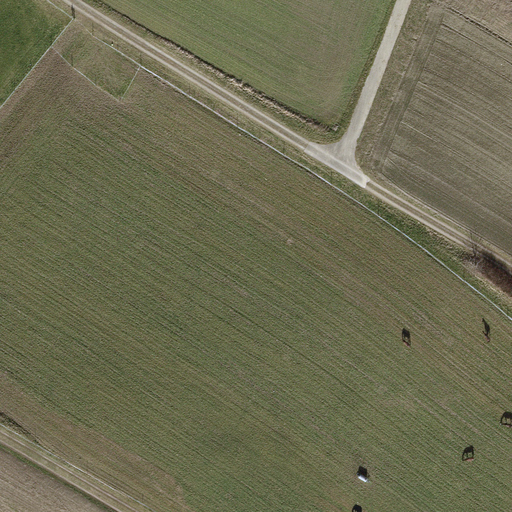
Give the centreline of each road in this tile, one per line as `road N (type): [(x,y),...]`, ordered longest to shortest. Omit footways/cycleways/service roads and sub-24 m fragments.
road 1 (track): [(71,0),(511,276)]
road 2 (track): [(342,165),(405,0)]
road 3 (track): [(124,511),(0,438)]
